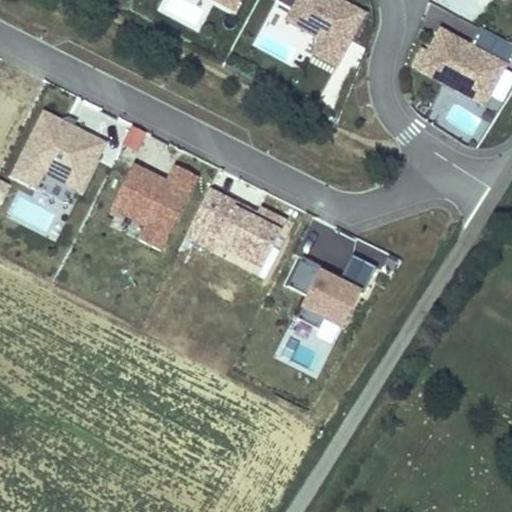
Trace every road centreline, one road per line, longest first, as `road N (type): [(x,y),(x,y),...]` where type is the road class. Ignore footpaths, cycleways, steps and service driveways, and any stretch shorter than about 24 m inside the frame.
road 1 (residential): [(466,168),(369,205),(331,207),(0,38)]
road 2 (residential): [(496,190),(293,511)]
road 3 (residential): [(466,168),(422,142),(381,90),(399,19),(390,0)]
